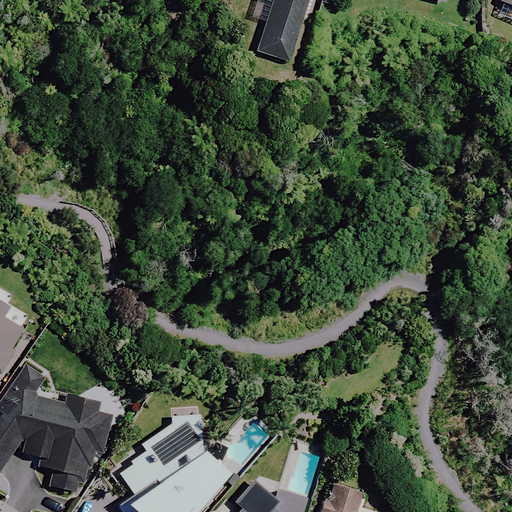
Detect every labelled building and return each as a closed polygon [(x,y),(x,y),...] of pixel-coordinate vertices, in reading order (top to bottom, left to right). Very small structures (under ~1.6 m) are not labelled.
[(272,0),(255,54),(286,65),(307,0),(272,0)] [(511,11),(511,0),(496,0),(494,4),(511,11)] [(0,373),(22,331),(0,320),(7,307),(0,303),(0,373)] [(0,471),(4,465),(10,456),(39,461),(38,471),(84,478),(86,468),(90,469),(93,456),(101,458),(109,412),(95,410),(97,401),(64,395),(62,404),(40,401),(51,384),(23,365),(0,400),(0,471)] [(197,511),(229,476),(200,451),(183,422),(148,438),(116,475),(133,499),(121,511),(197,511)] [(353,511),(358,492),(329,486),(323,511),(353,511)] [(300,511),(305,501),(275,491),(270,499),(255,487),(233,511),(300,511)]
